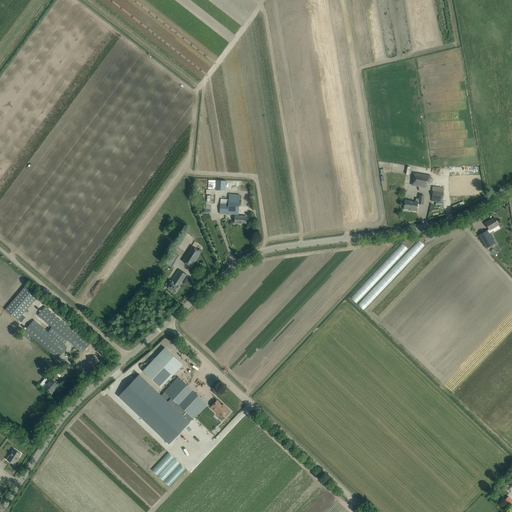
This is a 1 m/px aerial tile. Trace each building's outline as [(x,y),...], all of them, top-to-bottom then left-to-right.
[(426,186),(429,184),(430,175),(414,173),(412,184),(426,186)] [(226,191),(227,181),(217,181),(216,190),(226,191)] [(434,187),(432,201),(442,202),(444,189),(434,187)] [(235,215),(235,224),(246,224),(246,216),(239,215),(241,195),(229,194),(228,204),(221,203),(220,213),(235,215)] [(411,209),(411,210),(417,211),(418,203),(419,204),(423,204),(424,196),(420,195),(419,198),(416,198),(415,202),(410,201),(410,200),(405,200),(406,200),(405,204),(404,209),(411,209)] [(485,222),(489,229),(489,230),(499,225),(496,221),(497,221),(495,217),(494,217),(495,218),(489,221),(489,220),(485,222)] [(495,243),(489,233),(487,230),(479,235),(486,248),(495,243)] [(192,267),(201,252),(192,246),(182,261),(192,267)] [(165,264),(171,268),(177,258),(171,254),(165,264)] [(170,280),(166,287),(168,288),(175,293),(187,274),(178,269),(171,280),(170,280)] [(25,287),(5,310),(18,320),(37,297),(25,287)] [(364,304),(374,296),(369,291),(359,299),(364,304)] [(38,315),(52,327),(48,332),(34,320),(22,334),(29,340),(32,336),(58,358),(66,348),(63,345),(68,340),(82,353),(89,344),(45,307),(38,315)] [(143,371),(161,388),(183,365),(165,347),(143,371)] [(139,374),(119,396),(169,444),(190,422),(189,422),(193,418),(207,404),(178,377),(165,391),(161,395),(139,374)] [(45,388),(52,394),(55,390),(54,390),(58,385),(54,381),(57,378),(53,375),(48,380),(50,382),(45,388)] [(222,406),(217,401),(211,407),(221,416),(228,409),(223,405),(222,406)] [(197,417),(213,433),(218,429),(201,413),(197,417)] [(14,449),(7,460),(14,464),(21,454),(14,449)]
